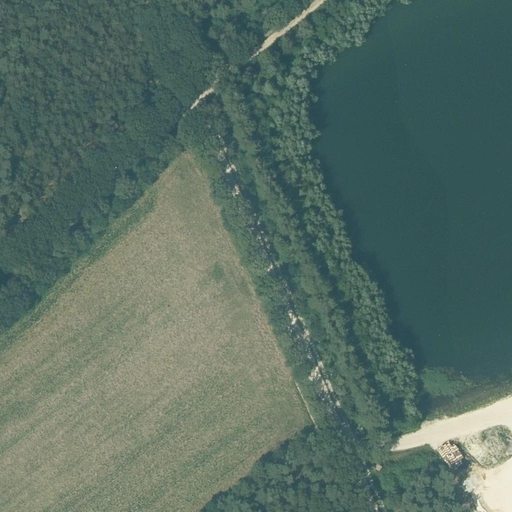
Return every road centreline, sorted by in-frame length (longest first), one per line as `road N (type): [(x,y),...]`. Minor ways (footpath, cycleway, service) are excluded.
road 1 (track): [(195,96),(349,449)]
road 2 (track): [(49,235),(195,96)]
road 3 (track): [(332,0),(199,110)]
road 4 (track): [(349,449),(511,402)]
